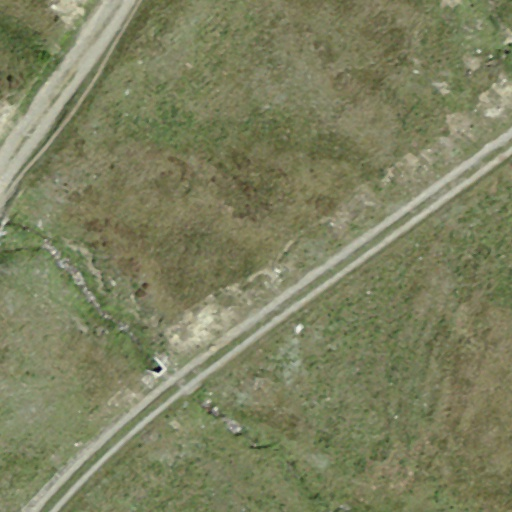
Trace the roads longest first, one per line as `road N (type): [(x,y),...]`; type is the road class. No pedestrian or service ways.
road 1 (track): [(40,511),(213,355),(511,141)]
road 2 (track): [(119,0),(0,175)]
